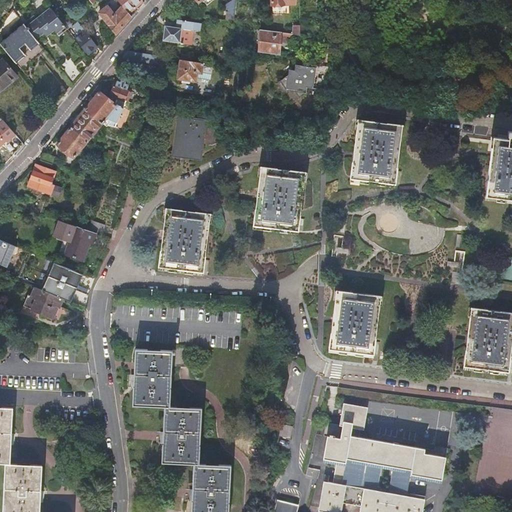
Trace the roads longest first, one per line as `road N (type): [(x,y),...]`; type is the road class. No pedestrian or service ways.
road 1 (residential): [(511,124),(348,107),(315,145),(188,178),(141,209),(117,266)]
road 2 (residential): [(117,266),(135,277),(288,291),(312,365),(511,392)]
road 3 (residential): [(117,266),(95,319),(119,511)]
road 4 (residential): [(0,183),(158,0)]
